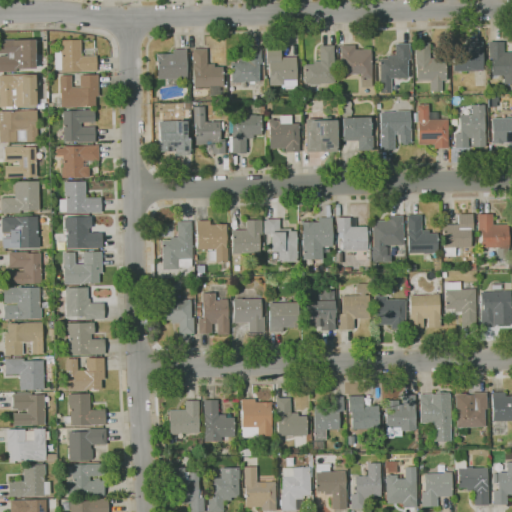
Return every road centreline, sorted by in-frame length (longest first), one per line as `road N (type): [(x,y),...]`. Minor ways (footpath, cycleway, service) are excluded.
road 1 (residential): [(511,8),(129,18),(0,11)]
road 2 (residential): [(129,18),(147,511)]
road 3 (residential): [(511,179),(134,188)]
road 4 (residential): [(511,357),(139,369)]
